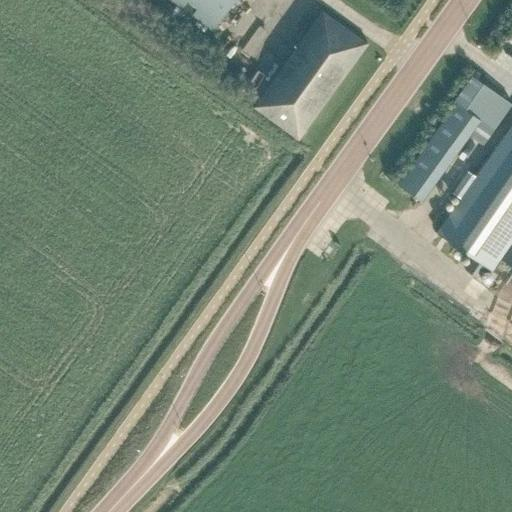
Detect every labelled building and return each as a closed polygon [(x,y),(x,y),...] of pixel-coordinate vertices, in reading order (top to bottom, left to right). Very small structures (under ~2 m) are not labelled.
[(170,0),(213,30),(233,0),(170,0)] [(323,12),(254,108),(298,140),(367,44),(323,12)] [(456,104),(398,187),(422,202),(480,121),(492,130),(511,104),(472,76),(453,102),(456,104)] [(439,235),(433,243),(444,251),(449,243),(473,259),(484,267),(492,273),(501,260),(511,267),(511,124),(476,176),(468,171),(452,194),(460,199),(436,234),(439,235)] [(473,259),(465,270),(477,278),(484,267),(473,259)]
